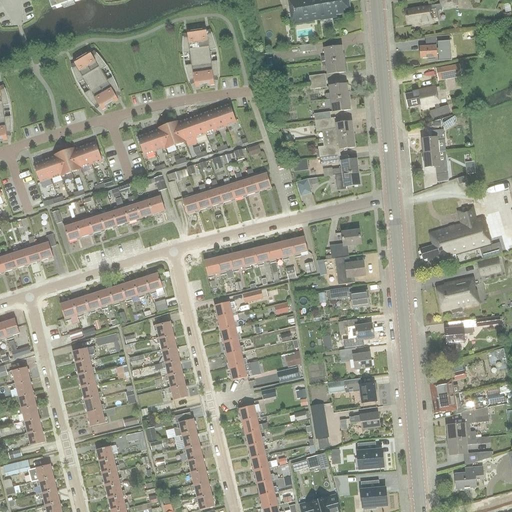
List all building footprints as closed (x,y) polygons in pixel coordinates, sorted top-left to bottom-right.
[(49,0),(53,10),(63,6),(62,3),(67,1),(68,1),(69,0),(73,0),(75,2),(80,0),(49,0)] [(337,15),(351,13),(348,0),(288,0),(292,25),(337,18),(337,15)] [(414,26),(434,23),(431,7),(406,11),(408,24),(413,23),(414,26)] [(336,29),(347,27),(345,19),(335,21),(336,29)] [(219,68),(219,64),(218,64),(218,61),(212,62),(210,50),(217,49),(216,46),(216,44),(214,39),(213,35),(212,33),(207,35),(206,28),(202,28),(202,29),(191,31),(191,30),(187,31),(188,37),(183,37),(183,41),(183,45),(183,47),(183,51),(183,54),(189,53),(191,65),(185,66),(186,68),(185,68),(186,71),(187,75),(189,80),(189,82),(194,80),(195,87),(200,86),(199,85),(210,84),(210,85),(214,84),(213,77),(219,78),(219,74),(219,72),(219,68)] [(436,46),(420,47),(421,59),(428,58),(428,62),(439,61),(452,61),(450,35),(435,37),(436,46)] [(300,53),(316,51),(315,44),(300,46),(300,53)] [(324,49),(325,56),(321,57),(322,62),(344,59),(342,47),(324,49)] [(116,84),(114,79),(113,77),(108,80),(102,70),(107,67),(106,64),(104,62),(101,59),(100,57),(97,53),(93,57),(89,51),(86,53),(86,54),(77,59),(77,58),(73,60),(77,66),(72,68),(73,73),(75,77),(77,81),(78,84),(83,80),(90,91),(84,94),(86,96),(87,98),(88,100),(90,103),(93,106),(94,107),(98,103),(102,109),(105,107),(105,106),(114,101),(115,102),(118,100),(115,94),(120,92),(118,88),(117,86),(116,84)] [(261,56),(264,68),(271,66),(269,54),(261,56)] [(346,72),(344,59),(322,62),(322,66),(326,66),(328,75),(346,72)] [(462,77),(460,64),(436,69),(438,81),(462,77)] [(326,81),(325,74),(309,76),(310,83),(326,81)] [(327,88),(326,81),(310,83),(311,90),(327,88)] [(329,87),(330,93),(326,94),(327,100),(349,97),(347,84),(329,87)] [(12,124),(12,119),(12,116),(5,117),(4,105),(10,105),(9,102),(8,97),(8,95),(7,93),(5,88),(0,90),(0,87),(0,139),(3,139),(4,140),(8,140),(7,133),(12,133),(12,131),(12,126),(12,124)] [(422,109),(439,106),(436,87),(418,91),(418,92),(405,95),(408,108),(421,105),(422,109)] [(351,110),(349,97),(327,100),(324,100),(325,107),(332,106),(333,112),(351,110)] [(230,104),(220,108),(227,127),(237,123),(230,104)] [(436,118),(454,112),(451,104),(433,110),(436,118)] [(220,108),(210,112),(217,131),(227,127),(220,108)] [(217,131),(210,112),(200,115),(206,134),(217,131)] [(314,114),(315,121),(331,119),(330,112),(314,114)] [(206,134),(200,115),(189,119),(196,138),(206,134)] [(336,124),(335,118),(331,119),(315,121),(317,132),(322,131),(323,139),(354,135),(352,122),(336,124)] [(196,138),(189,119),(179,122),(186,141),(196,138)] [(186,141),(179,122),(168,125),(176,146),(186,142),(186,141)] [(176,146),(168,125),(158,129),(158,130),(165,149),(165,150),(176,146)] [(165,149),(158,130),(148,134),(155,152),(165,149)] [(422,139),(424,154),(439,152),(438,141),(445,140),(444,130),(432,131),(433,138),(422,139)] [(155,152),(148,134),(138,137),(145,156),(155,152)] [(356,148),(354,135),(323,139),(324,147),(318,147),(320,159),(338,156),(340,156),(340,150),(356,148)] [(102,161),(96,142),(86,146),(92,165),(102,161)] [(262,152),(259,145),(247,150),(249,156),(262,152)] [(92,165),(86,146),(75,149),(82,168),(92,165)] [(199,147),(193,149),(195,155),(196,154),(201,153),(199,147)] [(82,168),(75,149),(75,148),(65,152),(72,173),(82,169),(82,168)] [(72,173),(65,152),(54,156),(54,157),(61,176),(61,177),(72,173)] [(440,164),(439,152),(424,154),(425,168),(436,167),(436,174),(448,173),(447,163),(440,164)] [(226,167),(232,165),(228,154),(223,156),(226,167)] [(219,156),(212,159),(214,165),(221,162),(219,156)] [(339,162),(338,156),(320,159),(321,165),(339,162)] [(61,176),(54,157),(44,160),(51,179),(61,176)] [(51,179),(44,160),(34,164),(41,183),(51,179)] [(341,162),(342,169),(332,170),(333,176),(359,172),(357,160),(341,162)] [(308,169),(307,162),(293,163),(294,171),(308,169)] [(332,168),(323,169),(325,177),(333,176),(332,170),(332,168)] [(260,192),(254,175),(252,169),(247,171),(249,177),(243,179),(242,179),(248,196),(260,192)] [(178,171),(167,175),(170,183),(181,180),(178,171)] [(272,188),(267,174),(267,171),(254,175),(260,192),(272,188)] [(361,185),(359,172),(333,176),(336,176),(338,190),(337,190),(338,190),(346,189),(345,187),(361,185)] [(248,196),(242,179),(243,179),(241,173),(235,175),(237,181),(230,183),(236,200),(248,196)] [(167,189),(163,176),(154,178),(159,192),(167,189)] [(113,182),(112,178),(103,181),(104,184),(106,188),(114,186),(113,182)] [(236,200),(230,183),(229,178),(224,180),(225,185),(218,187),(224,203),(236,200)] [(301,197),(312,193),(308,179),(297,183),(301,197)] [(211,207),(206,191),(207,190),(205,184),(199,186),(201,192),(194,194),(195,197),(199,211),(211,207)] [(224,203),(218,187),(219,189),(215,190),(214,188),(207,190),(206,191),(211,207),(224,203)] [(166,211),(161,197),(160,195),(148,198),(154,215),(166,211)] [(199,211),(195,197),(191,198),(190,196),(182,198),(187,215),(199,211)] [(154,215),(148,198),(136,202),(142,219),(154,215)] [(142,219),(136,202),(124,206),(129,223),(142,219)] [(129,223),(124,206),(112,210),(117,227),(129,223)] [(450,257),(492,245),(484,218),(476,220),(472,208),(458,212),(462,224),(429,234),(433,246),(420,250),(423,261),(427,259),(428,262),(439,258),(441,264),(451,261),(450,257)] [(117,227),(112,210),(100,214),(105,230),(117,227)] [(63,222),(59,211),(52,213),(56,225),(63,222)] [(105,230),(100,214),(88,218),(93,234),(105,230)] [(93,234),(88,218),(76,221),(81,238),(93,234)] [(81,238),(76,221),(64,225),(69,242),(81,238)] [(332,259),(335,259),(338,259),(349,257),(348,246),(362,244),(360,230),(342,233),(344,246),(331,248),(332,259)] [(57,246),(53,234),(47,236),(48,241),(36,245),(42,261),(54,257),(51,248),(57,246)] [(42,261),(36,245),(33,237),(28,238),(31,246),(24,248),(29,265),(42,261)] [(304,237),(292,240),(296,258),(301,257),(301,254),(308,252),(304,237)] [(296,258),(292,240),(279,243),(284,261),(289,260),(288,257),(295,255),(296,258)] [(284,261),(279,243),(267,246),(271,264),(277,263),(276,260),(282,258),(283,261),(284,261)] [(271,264),(267,246),(254,249),(259,267),(264,266),(263,263),(270,261),(271,264)] [(29,265),(24,248),(25,251),(21,252),(20,250),(12,252),(17,269),(29,265)] [(259,267),(254,249),(242,252),(246,270),(252,269),(251,266),(258,264),(258,267),(259,267)] [(17,269),(12,252),(13,255),(9,256),(8,253),(0,256),(5,273),(17,269)] [(246,270),(242,252),(229,255),(234,273),(239,272),(239,269),(245,267),(246,270)] [(234,273),(229,255),(217,258),(221,276),(227,275),(226,272),(233,270),(233,273),(234,273)] [(338,259),(335,259),(339,285),(354,282),(354,278),(366,276),(364,262),(350,264),(349,257),(338,259)] [(501,272),(498,257),(477,262),(481,277),(501,272)] [(221,276),(217,258),(204,261),(209,279),(215,278),(214,275),(220,273),(221,276)] [(320,260),(321,274),(329,273),(328,260),(320,260)] [(316,272),(313,262),(305,264),(307,274),(316,272)] [(286,270),(288,279),(295,278),(293,268),(286,270)] [(158,274),(146,278),(152,295),(157,293),(156,290),(163,288),(158,274)] [(451,312),(479,305),(472,277),(444,284),(445,287),(437,289),(442,311),(451,309),(451,312)] [(152,295),(146,278),(134,281),(139,299),(145,297),(144,294),(150,292),(151,295),(152,295)] [(139,299),(134,281),(122,285),(127,303),(133,301),(132,298),(138,296),(139,299)] [(127,303),(122,285),(109,289),(115,307),(120,305),(119,302),(126,300),(127,303)] [(337,290),(338,296),(338,300),(351,298),(353,309),(370,307),(368,292),(353,294),(353,287),(337,290)] [(115,307),(109,289),(97,293),(103,311),(108,309),(107,306),(114,304),(115,307)] [(264,299),(261,290),(243,294),(245,304),(264,299)] [(103,311),(97,293),(85,297),(90,315),(96,313),(95,310),(101,308),(102,311),(103,311)] [(90,315),(85,297),(73,301),(78,318),(84,317),(83,314),(89,312),(90,315)] [(168,310),(165,300),(155,303),(158,313),(168,310)] [(78,318),(73,301),(60,305),(66,322),(72,320),(71,318),(77,316),(78,318)] [(235,314),(234,309),(236,309),(235,302),(230,303),(230,302),(215,306),(218,318),(235,314)] [(289,312),(287,304),(275,306),(277,315),(289,312)] [(121,324),(127,322),(124,313),(118,315),(121,324)] [(236,315),(235,314),(218,318),(221,331),(238,327),(237,322),(234,322),(233,315),(236,315)] [(501,324),(500,316),(476,319),(477,327),(501,324)] [(15,319),(3,323),(8,340),(14,339),(13,336),(20,334),(15,319)] [(358,341),(374,339),(372,324),(358,326),(357,320),(343,321),(345,335),(357,333),(358,341)] [(157,331),(159,338),(174,335),(171,322),(154,326),(155,332),(157,331)] [(8,340),(3,323),(0,323),(0,343),(1,343),(0,340),(7,338),(8,341),(8,340)] [(252,332),(240,334),(237,335),(236,328),(239,327),(238,327),(221,331),(224,343),(241,339),(253,336),(252,332)] [(464,335),(463,328),(446,330),(447,344),(465,342),(464,335)] [(83,336),(81,330),(69,334),(72,340),(83,336)] [(282,335),(283,342),(292,340),(290,333),(282,335)] [(118,342),(117,334),(96,340),(98,347),(110,344),(118,342)] [(125,337),(126,344),(136,342),(134,335),(125,337)] [(177,347),(174,335),(159,338),(156,339),(158,344),(160,344),(162,351),(159,351),(177,347)] [(241,340),(241,339),(224,343),(227,356),(244,352),(243,346),(240,347),(239,340),(241,340)] [(331,343),(324,344),(325,351),(332,350),(331,343)] [(27,355),(25,347),(17,350),(12,351),(14,359),(27,355)] [(180,360),(177,347),(159,351),(161,357),(163,356),(165,363),(162,364),(180,360)] [(73,352),(76,365),(93,360),(92,355),(89,356),(87,348),(73,352)] [(340,351),(340,358),(341,363),(350,362),(350,361),(354,360),(355,370),(372,368),(370,353),(356,355),(355,349),(340,351)] [(492,370),(510,369),(509,349),(490,350),(492,370)] [(244,352),(227,356),(230,368),(247,364),(246,359),(243,360),(242,353),(244,352)] [(1,357),(3,363),(10,361),(8,355),(1,357)] [(288,368),(297,365),(294,355),(286,357),(288,368)] [(139,363),(138,356),(129,359),(130,365),(139,363)] [(93,361),(93,360),(76,365),(79,377),(96,373),(95,368),(92,368),(91,361),(93,361)] [(183,372),(180,360),(162,364),(164,369),(166,369),(168,376),(165,376),(183,372)] [(247,364),(230,368),(233,381),(250,377),(249,371),(246,372),(244,365),(247,364)] [(0,377),(8,375),(5,366),(0,367),(0,377)] [(30,380),(27,368),(10,372),(12,377),(14,377),(16,384),(13,384),(30,380)] [(302,379),(300,369),(280,373),(282,383),(302,379)] [(467,379),(464,370),(453,373),(455,382),(467,379)] [(118,375),(120,380),(130,378),(128,372),(118,375)] [(186,385),(183,372),(165,376),(167,382),(169,381),(171,388),(168,389),(186,385)] [(96,373),(79,377),(82,390),(99,385),(98,380),(95,381),(94,374),(96,373)] [(33,393),(30,380),(13,384),(14,390),(17,389),(18,396),(16,397),(33,393)] [(359,380),(347,382),(348,393),(361,391),(362,403),(377,402),(374,384),(360,386),(359,380)] [(458,385),(453,386),(452,380),(442,382),(442,381),(429,383),(432,401),(445,399),(444,396),(451,395),(459,393),(458,385)] [(99,386),(99,385),(82,390),(85,402),(102,398),(101,392),(98,393),(97,386),(99,386)] [(189,397),(186,385),(168,389),(169,394),(172,394),(174,401),(189,397)] [(277,397),(275,388),(268,390),(269,392),(262,394),(263,400),(277,397)] [(504,401),(503,394),(500,395),(499,388),(487,390),(490,404),(504,401)] [(306,398),(305,390),(296,391),(298,399),(306,398)] [(459,393),(451,395),(444,396),(445,399),(432,401),(434,414),(453,411),(454,415),(466,412),(472,411),(476,410),(474,399),(465,401),(466,405),(462,406),(462,407),(461,407),(460,401),(466,400),(464,392),(459,393)] [(36,405),(33,393),(16,397),(17,402),(20,402),(21,409),(19,409),(36,405)] [(102,398),(85,402),(88,415),(103,411),(105,410),(104,405),(101,405),(100,399),(102,398)] [(39,418),(36,405),(19,409),(20,415),(23,414),(24,421),(22,422),(39,418)] [(260,418),(259,413),(261,412),(259,405),(239,410),(242,422),(260,418)] [(316,440),(329,438),(325,415),(324,415),(323,410),(324,410),(323,405),(311,407),(316,440)] [(104,418),(103,411),(88,415),(91,427),(108,423),(107,417),(104,418)] [(307,419),(305,411),(294,414),(296,422),(307,419)] [(362,430),(380,427),(378,413),(360,416),(349,418),(350,424),(361,422),(362,430)] [(197,432),(194,420),(188,421),(187,414),(175,417),(178,429),(180,428),(182,436),(180,436),(197,432)] [(462,418),(462,425),(465,424),(489,422),(489,421),(494,421),(493,415),(488,415),(462,418)] [(139,424),(138,417),(123,420),(125,427),(139,424)] [(42,430),(39,418),(22,422),(23,427),(26,426),(28,433),(25,434),(42,430)] [(242,422),(245,435),(263,430),(270,429),(267,421),(260,422),(259,419),(261,419),(261,418),(260,418),(242,422)] [(465,424),(462,425),(447,426),(448,441),(476,438),(476,432),(466,433),(465,424)] [(157,439),(154,428),(146,430),(147,435),(148,441),(157,439)] [(45,443),(42,430),(25,434),(26,439),(29,439),(31,446),(45,443)] [(263,431),(263,430),(245,435),(248,447),(266,443),(265,438),(262,438),(260,431),(263,431)] [(200,445),(197,432),(180,436),(181,441),(183,441),(185,448),(182,449),(183,449),(200,445)] [(143,433),(127,436),(128,443),(138,441),(144,439),(145,439),(143,433)] [(477,445),(476,438),(448,441),(450,456),(465,454),(466,466),(479,462),(478,453),(468,454),(467,446),(477,445)] [(320,450),(329,449),(328,439),(319,441),(320,450)] [(161,441),(150,444),(152,450),(163,448),(161,441)] [(384,467),(383,456),(377,456),(376,442),(358,444),(360,469),(384,467)] [(266,443),(248,447),(251,460),(269,455),(268,450),(265,451),(263,444),(266,443)] [(203,457),(200,445),(183,449),(184,454),(186,453),(188,460),(185,461),(186,461),(203,457)] [(117,459),(116,454),(118,453),(116,446),(96,450),(100,463),(117,459)] [(22,456),(21,450),(12,452),(14,459),(22,456)] [(492,457),(492,452),(478,453),(479,462),(492,457)] [(327,461),(325,454),(317,456),(319,463),(327,461)] [(269,456),(269,455),(251,460),(254,472),(272,468),(271,463),(268,463),(266,456),(269,456)] [(206,470),(203,457),(186,461),(187,466),(189,466),(191,473),(188,473),(189,474),(206,470)] [(117,459),(100,463),(103,475),(120,471),(119,466),(116,467),(114,460),(117,459)] [(297,469),(312,467),(311,460),(296,462),(297,469)] [(24,472),(22,464),(1,468),(3,476),(6,475),(6,476),(24,472)] [(37,474),(39,481),(54,477),(51,465),(34,469),(35,475),(37,474)] [(272,468),(254,472),(257,484),(275,480),(274,475),(271,476),(269,469),(272,468)] [(475,480),(483,480),(482,468),(465,469),(466,474),(455,475),(457,489),(476,487),(475,480)] [(209,482),(206,470),(189,474),(190,479),(192,478),(194,485),(191,486),(209,482)] [(120,471),(103,475),(106,488),(123,484),(122,479),(119,479),(117,472),(120,471)] [(57,490),(54,477),(39,481),(37,482),(38,487),(40,486),(42,493),(40,494),(57,490)] [(4,481),(4,482),(6,489),(13,487),(12,481),(10,480),(4,481)] [(275,480),(257,484),(260,497),(278,493),(277,487),(274,488),(272,481),(275,480)] [(380,490),(379,481),(361,482),(363,507),(363,510),(377,509),(377,506),(387,505),(386,494),(386,489),(380,490)] [(212,495),(209,482),(191,486),(193,491),(195,490),(197,498),(194,498),(194,499),(212,495)] [(123,484),(106,488),(109,500),(123,497),(126,496),(125,491),(122,492),(120,485),(123,484)] [(6,490),(7,496),(8,496),(16,494),(14,488),(6,490)] [(60,502),(57,490),(40,494),(41,499),(44,499),(45,506),(43,506),(43,507),(60,502)] [(278,493),(260,497),(263,509),(281,505),(279,500),(277,500),(275,494),(278,493)] [(215,507),(212,495),(194,499),(196,504),(198,503),(200,511),(215,507)] [(333,511),(332,507),(338,505),(335,496),(318,501),(321,511),(333,511)] [(129,509),(128,504),(125,504),(123,497),(109,500),(111,511),(114,511),(126,509),(129,509)] [(321,511),(318,501),(301,506),(302,511),(321,511)] [(62,511),(60,502),(43,507),(44,511),(47,511),(46,511),(62,511)]
